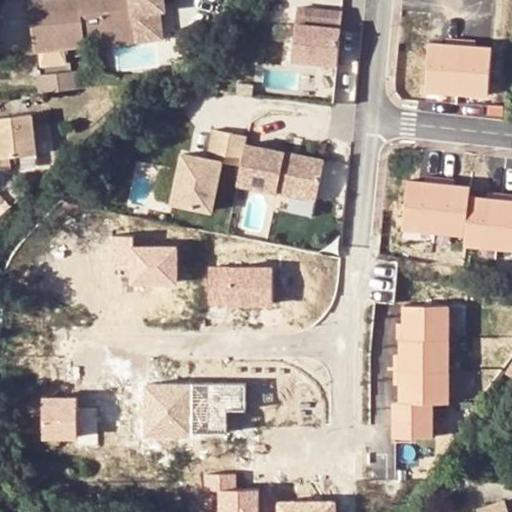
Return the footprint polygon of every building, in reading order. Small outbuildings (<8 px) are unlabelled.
[(135,32),(131,0),(29,0),(36,50),(86,44),(85,38),(101,36),(135,32)] [(336,62),(341,9),(296,5),(291,58),(336,62)] [(136,38),(135,32),(101,36),(102,43),(136,38)] [(430,43),(427,89),(458,91),(462,39),(447,38),(447,44),(430,43)] [(476,40),(462,39),(458,91),(489,94),(493,47),(476,46),(476,40)] [(69,48),(41,51),(43,64),(71,60),(69,48)] [(80,83),(77,67),(39,72),(41,86),(80,83)] [(0,154),(10,153),(38,150),(35,112),(0,116),(0,154)] [(238,142),(240,134),(207,127),(200,156),(175,151),(164,200),(203,208),(214,160),(233,164),(238,142)] [(317,159),(238,142),(233,164),(229,182),(274,191),(308,198),(317,159)] [(0,154),(0,167),(11,166),(10,153),(0,154)] [(409,180),(404,226),(435,229),(440,177),(426,176),(425,181),(409,180)] [(455,178),(440,177),(435,229),(467,233),(470,196),(471,186),(454,184),(455,178)] [(467,233),(466,243),(497,246),(502,193),(488,192),(487,198),(470,196),(467,233)] [(511,194),(502,193),(497,246),(511,247),(511,194)] [(135,237),(107,238),(108,270),(129,270),(129,287),(175,286),(174,250),(136,251),(135,237)] [(270,270),(204,271),(204,307),(270,306),(270,270)] [(407,322),(407,337),(449,336),(449,304),(407,305),(407,322)] [(395,322),(395,337),(402,337),(407,337),(407,322),(395,322)] [(395,354),(395,369),(449,368),(449,336),(407,337),(402,337),(403,354),(395,354)] [(403,383),(403,401),(433,400),(449,400),(449,368),(395,369),(395,383),(403,383)] [(244,387),(189,388),(189,389),(190,436),(225,436),(225,413),(244,413),(244,387)] [(190,436),(189,389),(144,390),(144,438),(190,437),(190,436)] [(395,401),(396,440),(414,440),(414,436),(433,436),(433,400),(403,401),(395,401)] [(74,402),(41,402),(41,442),(73,442),(73,451),(96,450),(95,411),(75,412),(74,402)] [(204,494),(218,494),(218,511),(257,511),(257,494),(233,495),(233,478),(204,478),(204,494)] [(510,511),(506,498),(478,507),(480,511),(510,511)]
